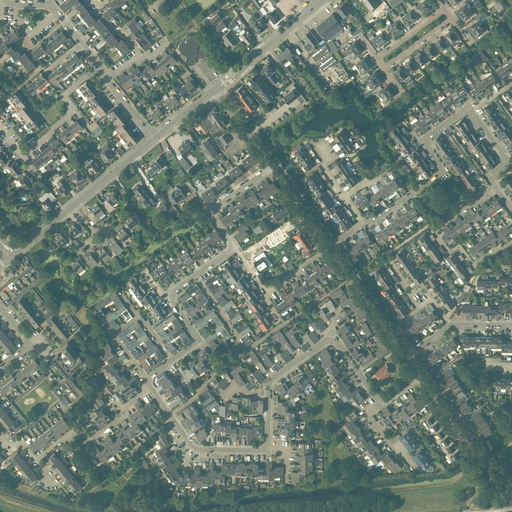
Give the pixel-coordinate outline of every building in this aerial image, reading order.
[(71,0),(74,3),(74,4),(78,9),(80,11),(85,7),(83,5),(81,3),(82,3),(79,0),(71,0)] [(115,9),(117,12),(119,10),(116,7),(119,5),(115,0),(112,0),(109,2),(112,5),(115,9)] [(379,4),(377,0),(361,0),(369,11),(379,4)] [(419,0),(421,3),(428,12),(432,8),(428,2),(430,0),(429,0),(419,0)] [(463,6),(456,10),(460,15),(469,9),(471,7),(468,2),(467,1),(466,0),(465,0),(461,3),(463,6)] [(69,7),(64,1),(59,4),(65,11),(69,7)] [(110,7),(107,9),(112,16),(117,12),(115,9),(112,5),(109,2),(107,4),(110,7)] [(428,12),(421,3),(416,6),(414,4),(412,6),(416,11),(418,9),(423,16),(428,12)] [(343,4),(337,9),(343,16),(348,13),(351,17),(355,13),(350,7),(347,9),(343,4)] [(274,23),(280,18),(274,10),(270,6),(265,9),(269,14),(267,15),(274,23)] [(409,11),(406,14),(413,23),(418,19),(413,13),(416,11),(412,6),(409,8),(410,8),(408,10),(409,11)] [(87,10),(85,7),(80,11),(78,12),(82,17),(89,11),(92,9),(90,7),(87,10)] [(214,24),(217,21),(221,17),(219,15),(221,12),(218,8),(212,13),(214,16),(210,19),(214,24)] [(83,24),(86,21),(93,16),(90,13),(93,11),(92,9),(89,11),(82,17),(80,19),(83,24)] [(107,9),(102,13),(108,19),(110,22),(114,18),(112,16),(107,9)] [(469,9),(460,15),(463,20),(470,15),(472,18),(477,14),(475,11),(472,13),(469,9)] [(472,25),(469,27),(469,28),(469,29),(471,32),(472,31),(472,32),(481,25),(484,23),(482,21),(488,16),(485,12),(478,16),(473,20),(470,22),(472,25)] [(413,23),(406,14),(402,17),(400,14),(397,16),(401,22),(403,20),(408,26),(413,23)] [(325,22),(317,28),(327,40),(326,41),(334,53),(338,49),(330,38),(343,27),(333,15),(325,22)] [(86,21),(90,26),(93,24),(96,21),(99,18),(98,16),(95,19),(93,16),(86,21)] [(223,16),(221,17),(217,21),(219,23),(215,26),(219,31),(226,25),(224,23),(226,20),(223,16)] [(401,22),(397,16),(395,18),(396,21),(392,24),(399,33),(403,30),(399,23),(401,22)] [(258,20),(252,25),(259,33),(265,28),(263,26),(266,23),(262,17),(258,20)] [(95,26),(97,28),(103,23),(102,22),(100,19),(99,18),(96,21),(93,24),(90,26),(92,28),(95,26)] [(129,29),(137,22),(134,18),(126,25),(129,29)] [(237,24),(233,20),(228,24),(232,28),(237,24)] [(132,33),(141,26),(137,22),(129,29),(132,33)] [(383,27),(387,32),(389,30),(394,37),(399,33),(392,24),(390,22),(388,24),(387,24),(383,27)] [(97,28),(95,30),(99,34),(100,33),(107,28),(103,23),(97,28)] [(141,26),(132,33),(136,37),(142,31),(142,32),(144,30),(145,29),(145,28),(145,27),(144,26),(143,25),(142,25),(141,26)] [(481,25),(472,32),(476,37),(482,32),(484,34),(489,31),(486,26),(483,28),(481,25)] [(361,27),(353,33),(355,35),(363,29),(361,27)] [(387,32),(383,27),(380,29),(382,32),(377,35),(384,44),(389,40),(384,34),(387,32)] [(100,38),(101,40),(104,38),(111,32),(107,28),(100,33),(103,36),(100,38)] [(14,40),(19,36),(14,30),(9,34),(14,40)] [(246,31),(240,35),(248,44),(253,40),(250,36),(251,34),(248,30),(246,31)] [(316,49),(314,46),(319,42),(310,30),(306,33),(303,36),(308,42),(306,44),(304,45),(310,53),(316,49)] [(456,43),(461,39),(457,34),(455,36),(450,30),(445,34),(454,46),(457,44),(456,43)] [(56,31),(55,32),(62,42),(67,38),(62,32),(59,34),(56,31)] [(145,35),(142,32),(142,31),(136,37),(134,38),(137,42),(145,35)] [(229,31),(222,37),(224,40),(223,41),(225,43),(224,43),(227,47),(229,45),(231,48),(238,42),(233,35),(229,31)] [(58,46),(62,42),(55,32),(53,34),(55,37),(52,39),(58,46)] [(106,40),(108,42),(115,37),(111,32),(104,38),(101,40),(103,42),(106,40)] [(10,44),(14,40),(9,34),(4,38),(5,39),(10,44)] [(140,46),(148,39),(145,35),(137,42),(140,46)] [(199,57),(202,58),(206,56),(207,52),(205,48),(201,47),(198,49),(196,46),(198,45),(199,42),(195,36),(190,35),(188,36),(187,35),(180,40),(181,41),(179,42),(178,47),(181,53),(184,53),(184,54),(183,55),(184,57),(186,56),(186,57),(185,61),(187,64),(191,65),(195,63),(196,59),(197,59),(198,59),(199,58),(199,57)] [(384,44),(377,35),(375,37),(373,35),(368,38),(372,43),(374,41),(379,48),(384,44)] [(115,37),(108,42),(112,47),(115,44),(118,42),(121,39),(120,37),(117,40),(115,37)] [(440,37),(435,41),(441,50),(445,48),(446,50),(451,47),(447,42),(445,44),(440,37)] [(1,42),(5,48),(8,51),(10,54),(11,55),(16,51),(15,50),(10,44),(5,39),(1,42)] [(53,50),(58,46),(52,39),(48,43),(53,50)] [(116,46),(119,49),(125,44),(121,39),(118,42),(115,44),(112,47),(113,49),(116,46)] [(152,44),(148,39),(140,46),(143,50),(152,44)] [(350,53),(359,46),(358,45),(359,45),(357,42),(356,42),(355,41),(349,46),(347,44),(342,47),(344,50),(346,48),(350,53)] [(48,53),(53,50),(48,43),(45,45),(43,42),(41,44),(48,53)] [(325,43),(311,54),(316,61),(330,50),(325,43)] [(46,55),(48,53),(41,44),(36,48),(41,54),(44,52),(46,55)] [(125,44),(119,49),(123,54),(129,48),(125,44)] [(435,51),(430,45),(425,48),(431,57),(435,55),(436,58),(441,54),(437,49),(435,51)] [(363,51),(359,46),(350,53),(352,56),(348,58),(352,63),(357,59),(355,57),(363,51)] [(288,47),(283,52),(290,60),(291,61),(293,59),(291,56),(293,54),(288,47)] [(41,54),(36,48),(31,52),(37,58),(41,54)] [(20,53),(18,50),(16,51),(11,55),(15,60),(25,52),(23,50),(20,53)] [(28,57),(25,52),(15,60),(17,62),(20,60),(22,62),(28,57)] [(290,60),(283,52),(278,56),(284,64),(290,60)] [(424,58),(420,52),(415,56),(421,65),(424,63),(426,65),(431,62),(427,57),(424,58)] [(75,53),(71,57),(78,65),(82,62),(75,53)] [(170,53),(166,57),(172,65),(177,61),(178,63),(180,62),(176,57),(175,59),(170,53)] [(332,54),(319,64),(324,71),(337,61),(332,54)] [(32,62),(28,57),(22,62),(24,65),(21,67),(23,69),(32,62)] [(74,68),(78,65),(71,57),(67,60),(74,68)] [(172,65),(166,57),(163,59),(161,60),(168,69),(172,65)] [(359,68),(368,61),(365,57),(358,61),(357,59),(352,63),(354,65),(356,64),(359,68)] [(414,66),(410,59),(405,63),(411,72),(414,70),(416,72),(421,69),(417,64),(414,66)] [(67,60),(63,63),(70,72),(74,68),(67,60)] [(164,72),(168,69),(161,60),(159,62),(157,64),(164,72)] [(511,66),(507,60),(501,64),(507,72),(510,70),(511,71),(511,70),(511,66)] [(372,66),(368,61),(359,68),(363,73),(360,75),(362,77),(367,73),(366,71),(372,66)] [(36,66),(32,62),(23,69),(24,71),(27,69),(30,72),(36,66)] [(66,75),(70,72),(63,63),(59,67),(66,75)] [(274,70),(269,63),(266,66),(265,65),(265,66),(264,67),(263,66),(262,68),(262,69),(260,71),(263,75),(265,73),(274,84),(278,80),(277,79),(279,78),(276,74),(275,76),(272,72),(274,70)] [(152,76),(156,72),(152,67),(149,64),(147,65),(145,67),(152,76)] [(156,72),(159,76),(164,72),(157,64),(154,66),(152,67),(156,72)] [(507,72),(501,64),(495,68),(502,77),(505,75),(504,74),(507,72)] [(66,75),(59,67),(55,70),(62,78),(64,80),(68,77),(66,75)] [(135,69),(133,71),(140,79),(144,75),(140,71),(137,67),(135,69)] [(142,69),(140,71),(144,75),(147,79),(152,76),(145,67),(142,69)] [(404,73),(400,67),(394,71),(401,80),(404,77),(406,80),(407,79),(409,83),(413,80),(407,71),(404,73)] [(58,81),(62,78),(55,70),(51,73),(58,81)] [(130,73),(128,74),(135,83),(137,84),(141,81),(140,79),(133,71),(130,73)] [(370,83),(379,76),(376,71),(369,76),(367,73),(362,77),(364,80),(367,78),(370,83)] [(42,73),(38,77),(44,85),(49,82),(42,73)] [(54,85),(58,81),(51,73),(47,76),(54,85)] [(492,73),(486,77),(491,85),(495,83),(498,87),(499,86),(496,82),(497,81),(492,73)] [(131,86),(135,83),(128,74),(126,76),(124,78),(131,86)] [(258,89),(261,92),(268,101),(276,95),(261,76),(260,77),(258,78),(255,74),(247,81),(255,91),(257,90),(258,89)] [(188,81),(184,84),(190,92),(195,89),(196,88),(191,82),(194,80),(190,75),(186,78),(188,81)] [(383,81),(379,76),(370,83),(368,84),(373,92),(378,88),(376,86),(383,81)] [(38,77),(34,80),(40,88),(44,85),(38,77)] [(491,85),(486,77),(480,81),(486,89),(491,85)] [(131,86),(124,78),(121,80),(120,82),(126,90),(131,86)] [(34,80),(30,83),(37,91),(40,88),(34,80)] [(78,87),(81,91),(90,85),(86,81),(78,87)] [(480,81),(474,85),(480,93),(483,91),(486,89),(480,81)] [(458,88),(456,89),(462,97),(465,95),(468,99),(471,97),(461,82),(458,84),(457,87),(458,88)] [(33,95),(37,91),(30,83),(26,86),(33,95)] [(190,92),(184,84),(180,88),(177,85),(174,88),(178,93),(180,91),(185,97),(190,92)] [(297,96),(303,104),(307,101),(308,102),(294,84),(293,84),(294,85),(290,88),(292,90),(284,96),(285,98),(285,99),(287,101),(288,101),(289,103),(292,100),(292,101),(293,101),(292,101),(293,100),(294,100),(293,99),(297,96)] [(93,89),(90,85),(81,91),(85,95),(93,89)] [(378,92),(382,96),(391,90),(387,85),(380,90),(378,88),(373,92),(371,93),(372,94),(373,95),(374,94),(375,94),(378,92)] [(480,100),(477,96),(480,93),(474,85),(472,87),(470,86),(467,88),(474,98),(475,97),(478,101),(480,100)] [(238,89),(235,91),(239,97),(238,97),(246,109),(245,110),(248,114),(257,107),(246,92),(247,91),(247,90),(245,88),(244,89),(242,86),(238,89)] [(507,100),(511,96),(511,89),(511,88),(503,94),(507,100)] [(96,93),(93,89),(85,95),(88,99),(94,94),(96,93)] [(462,97),(456,89),(451,93),(459,105),(462,104),(459,99),(462,97)] [(173,94),(168,97),(175,105),(179,101),(175,97),(178,95),(174,90),(171,92),(173,94)] [(395,94),(391,90),(382,96),(384,99),(382,101),(385,105),(390,102),(388,99),(395,94)] [(8,98),(11,102),(20,95),(16,91),(8,98)] [(451,93),(445,97),(451,105),(454,103),(457,107),(459,105),(451,93)] [(97,98),(94,94),(88,99),(86,101),(89,105),(97,98)] [(23,99),(20,95),(11,102),(15,106),(23,99)] [(171,108),(175,105),(168,97),(164,100),(163,99),(160,101),(164,106),(167,104),(171,108)] [(445,97),(439,101),(446,111),(447,111),(449,113),(450,112),(447,108),(451,105),(445,97)] [(89,105),(92,109),(101,102),(97,98),(89,105)] [(26,103),(23,99),(15,106),(18,109),(18,110),(24,105),(26,103)] [(433,105),(435,108),(435,107),(440,116),(444,113),(447,117),(448,116),(445,112),(446,111),(439,101),(433,105)] [(104,106),(101,102),(92,109),(96,113),(104,106)] [(157,106),(153,110),(159,117),(164,114),(160,109),(162,107),(158,102),(156,105),(157,106)] [(486,115),(494,109),(490,103),(482,109),(486,115)] [(15,112),(18,116),(27,109),(24,105),(18,110),(18,109),(15,112)] [(107,110),(104,106),(96,113),(99,117),(107,110)] [(206,113),(207,114),(201,118),(216,139),(215,140),(221,147),(224,145),(231,140),(226,132),(225,133),(222,127),(227,124),(216,106),(206,113)] [(114,107),(106,114),(109,118),(118,112),(114,107)] [(437,118),(440,116),(435,107),(435,108),(429,111),(435,120),(436,119),(439,123),(440,122),(437,118)] [(30,113),(27,109),(18,116),(22,120),(30,113)] [(498,115),(494,109),(486,115),(490,121),(498,115)] [(149,113),(146,115),(150,119),(152,117),(155,121),(157,119),(158,119),(159,118),(159,117),(153,110),(149,113)] [(429,111),(423,115),(429,124),(432,121),(435,126),(437,125),(434,120),(435,120),(429,111)] [(118,112),(109,118),(113,123),(121,116),(118,112)] [(33,117),(30,113),(22,120),(25,124),(33,117)] [(423,115),(417,120),(423,128),(424,127),(427,131),(429,130),(426,126),(429,124),(423,115)] [(490,121),(494,126),(502,121),(498,115),(490,121)] [(121,116),(113,123),(117,127),(123,122),(125,121),(121,116)] [(36,121),(33,117),(25,124),(28,128),(36,121)] [(453,124),(458,130),(466,125),(462,119),(453,124)] [(76,120),(72,124),(79,132),(83,128),(76,120)] [(424,134),(425,133),(422,129),(423,128),(417,120),(411,124),(417,132),(421,130),(424,134)] [(40,125),(36,121),(28,128),(26,129),(29,133),(31,132),(40,125)] [(506,127),(506,126),(502,121),(494,126),(498,132),(506,127)] [(117,127),(115,129),(118,133),(127,127),(123,122),(117,127)] [(74,136),(79,132),(72,124),(67,127),(74,136)] [(458,130),(462,136),(470,130),(466,125),(458,130)] [(506,127),(498,132),(503,138),(505,137),(504,137),(511,131),(511,129),(508,125),(506,126),(506,127)] [(389,132),(393,138),(405,129),(404,126),(399,129),(397,126),(389,132)] [(70,139),(74,136),(67,127),(63,131),(70,139)] [(127,127),(118,133),(122,138),(130,131),(127,127)] [(393,138),(397,143),(405,138),(403,134),(407,132),(405,129),(393,138)] [(332,144),(345,134),(342,130),(333,136),(335,139),(331,142),(332,144)] [(474,136),(470,130),(462,136),(466,142),(474,136)] [(65,143),(70,139),(63,131),(59,134),(65,143)] [(130,131),(122,138),(126,142),(134,135),(130,131)] [(337,143),(339,145),(348,139),(345,134),(332,144),(333,145),(337,143)] [(437,145),(445,140),(440,134),(432,139),(437,145)] [(134,135),(126,142),(129,147),(130,148),(134,145),(133,144),(134,143),(135,144),(139,141),(138,140),(134,135)] [(466,142),(470,148),(478,142),(474,136),(466,142)] [(58,138),(53,142),(60,150),(65,147),(58,138)] [(397,143),(401,149),(413,141),(412,138),(407,141),(405,138),(397,143)] [(199,147),(192,139),(189,142),(184,146),(183,144),(179,147),(180,149),(187,157),(195,150),(199,147)] [(208,139),(200,145),(210,160),(219,155),(208,139)] [(341,148),(335,152),(337,154),(353,142),(352,141),(350,142),(348,139),(339,145),(341,148)] [(437,145),(441,151),(449,145),(445,140),(437,145)] [(476,152),(484,146),(480,140),(478,142),(470,148),(474,154),(476,152)] [(413,141),(401,149),(405,155),(414,149),(411,146),(415,143),(413,141)] [(56,154),(60,150),(53,142),(49,146),(56,154)] [(104,149),(98,153),(105,162),(114,155),(109,149),(112,147),(108,142),(102,146),(104,149)] [(353,142),(337,154),(338,155),(344,151),(346,154),(354,148),(352,144),(354,143),(353,142)] [(293,152),(296,157),(311,147),(309,145),(304,149),(300,143),(295,146),(297,149),(293,152)] [(445,157),(453,151),(449,145),(441,151),(445,157)] [(51,158),(56,154),(49,146),(44,149),(51,158)] [(488,152),(484,146),(476,152),(480,158),(488,152)] [(306,153),(312,149),(311,147),(296,157),(299,161),(308,155),(306,153)] [(47,161),(51,158),(44,149),(40,153),(47,161)] [(411,162),(413,161),(425,152),(423,150),(419,153),(417,149),(407,156),(408,157),(407,158),(409,161),(411,161),(411,162)] [(251,153),(247,156),(253,165),(257,161),(254,157),(257,155),(253,150),(250,152),(251,153)] [(173,154),(171,151),(166,154),(169,159),(174,156),(173,154)] [(445,157),(449,163),(457,157),(453,151),(445,157)] [(425,152),(413,161),(417,167),(425,161),(423,158),(427,155),(425,152)] [(480,158),(484,164),(492,158),(488,152),(480,158)] [(12,159),(6,153),(0,157),(0,161),(2,163),(0,164),(2,167),(4,165),(9,161),(12,159)] [(42,165),(47,161),(40,153),(36,157),(42,165)] [(299,161),(302,166),(315,157),(314,155),(310,158),(308,155),(299,161)] [(91,160),(85,165),(88,169),(92,173),(98,169),(101,167),(98,163),(93,156),(90,159),(91,160)] [(161,168),(166,164),(162,159),(163,158),(161,156),(160,157),(160,156),(156,159),(155,160),(161,168)] [(239,160),(242,165),(245,164),(248,167),(248,168),(253,165),(247,156),(242,159),(241,158),(239,160)] [(36,157),(31,160),(38,169),(42,165),(36,157)] [(315,157),(302,166),(306,170),(315,164),(313,161),(317,159),(315,157)] [(449,163),(453,168),(461,163),(461,162),(457,157),(449,163)] [(337,169),(346,163),(343,158),(330,167),(331,169),(335,166),(337,169)] [(492,158),(484,164),(488,170),(497,164),(492,158)] [(9,173),(11,171),(19,164),(16,160),(11,164),(9,161),(4,165),(6,168),(6,169),(9,173)] [(156,171),(161,167),(161,168),(155,160),(150,164),(151,165),(153,168),(152,169),(154,172),(156,171)] [(243,166),(242,165),(239,160),(239,161),(237,163),(238,164),(233,167),(239,176),(244,172),(241,168),(243,166)] [(417,167),(421,173),(433,164),(431,161),(427,164),(425,161),(417,167)] [(457,174),(459,173),(467,167),(463,161),(461,162),(461,163),(453,168),(457,174)] [(333,175),(334,177),(349,167),(346,163),(337,169),(339,171),(333,175)] [(23,168),(19,164),(11,171),(15,175),(13,176),(15,179),(20,175),(18,172),(23,168)] [(433,164),(421,173),(425,179),(433,173),(431,169),(435,166),(433,164)] [(73,178),(72,179),(76,184),(83,178),(78,172),(81,170),(78,166),(75,169),(76,171),(76,172),(72,175),(73,176),(73,178)] [(225,171),(229,176),(231,175),(235,179),(239,176),(233,167),(233,166),(228,170),(228,169),(225,171)] [(351,166),(349,167),(334,177),(336,179),(341,175),(343,178),(352,171),(350,168),(352,167),(351,166)] [(471,173),(467,167),(459,173),(463,179),(471,173)] [(305,177),(308,182),(321,173),(323,172),(322,170),(316,174),(314,171),(305,177)] [(226,172),(219,177),(226,187),(230,184),(227,179),(230,177),(229,176),(225,171),(226,172)] [(339,184),(341,186),(355,176),(352,171),(343,178),(345,180),(339,184)] [(22,177),(20,175),(15,179),(17,181),(16,182),(20,186),(22,184),(30,177),(27,173),(22,177)] [(321,173),(308,182),(309,183),(311,182),(313,185),(320,180),(319,177),(323,175),(321,173)] [(463,179),(467,184),(475,179),(471,173),(463,179)] [(342,188),(344,187),(348,184),(349,187),(358,180),(355,176),(341,186),(342,188)] [(389,176),(387,178),(396,191),(401,187),(395,179),(392,180),(389,176)] [(34,182),(30,177),(22,184),(26,188),(24,189),(26,192),(31,188),(29,186),(34,182)] [(212,182),(216,187),(218,186),(221,190),(226,187),(219,177),(212,182)] [(60,178),(57,180),(58,182),(57,182),(60,186),(57,188),(62,194),(63,195),(68,191),(65,186),(64,186),(66,184),(62,178),(61,179),(60,178)] [(388,183),(386,185),(392,194),(396,191),(387,178),(385,179),(388,183)] [(481,187),(475,179),(467,184),(471,190),(472,190),(473,193),(481,187)] [(311,186),(315,191),(328,181),(326,180),(322,182),(320,180),(313,185),(311,186)] [(315,191),(314,191),(317,196),(318,195),(327,189),(325,186),(329,183),(330,182),(329,180),(328,181),(315,191)] [(216,188),(216,187),(212,182),(209,184),(210,185),(206,188),(212,198),(217,195),(214,190),(216,188)] [(273,182),(267,186),(273,194),(279,190),(273,182)] [(380,183),(378,184),(388,197),(392,194),(386,185),(383,187),(380,183)] [(377,191),(383,200),(388,197),(378,184),(377,185),(379,189),(377,191)] [(145,195),(148,193),(142,185),(135,190),(142,199),(146,196),(145,195)] [(173,188),(180,198),(185,194),(179,187),(178,188),(176,186),(173,188)] [(267,186),(262,190),(267,198),(273,194),(267,186)] [(329,187),(327,189),(318,195),(314,197),(318,202),(319,201),(327,195),(325,193),(330,189),(330,188),(329,187)] [(370,187),(368,189),(370,190),(379,203),(383,200),(377,191),(374,193),(370,187)] [(175,202),(180,198),(173,188),(168,192),(170,196),(169,197),(172,202),(174,201),(175,202)] [(198,193),(202,198),(205,197),(208,201),(212,198),(206,188),(201,192),(198,193)] [(44,199),(41,201),(49,210),(54,205),(55,205),(51,200),(50,200),(54,196),(49,190),(42,195),(44,199)] [(255,192),(254,192),(262,202),(267,198),(262,190),(256,194),(255,192)] [(359,190),(357,192),(368,206),(372,203),(368,197),(366,194),(363,196),(359,190)] [(379,203),(370,190),(368,192),(371,196),(368,197),(372,203),(374,206),(379,203)] [(108,200),(103,204),(110,212),(115,208),(113,205),(119,200),(116,197),(117,195),(116,193),(113,194),(111,191),(105,196),(108,200)] [(254,192),(249,196),(254,204),(256,206),(262,202),(254,192)] [(355,193),(357,195),(359,199),(357,200),(356,199),(353,201),(357,207),(360,205),(363,209),(368,206),(357,192),(355,193)] [(154,200),(148,193),(145,195),(146,196),(142,199),(148,207),(153,203),(152,202),(154,200)] [(327,195),(319,201),(322,204),(320,205),(321,206),(334,197),(332,195),(328,198),(327,195)] [(249,196),(243,200),(249,208),(254,204),(249,196)] [(334,197),(321,206),(322,207),(323,206),(325,210),(333,204),(331,202),(335,199),(334,197)] [(243,200),(237,204),(243,212),(249,208),(243,200)] [(497,200),(491,204),(496,211),(502,207),(503,208),(505,207),(502,204),(501,205),(497,200)] [(165,212),(169,209),(164,202),(160,205),(165,212)] [(99,206),(97,203),(91,208),(93,211),(88,215),(95,223),(99,219),(98,217),(104,212),(102,209),(103,207),(102,206),(99,206)] [(408,203),(406,204),(416,219),(421,216),(415,207),(412,209),(408,203)] [(237,204),(231,208),(239,218),(245,214),(243,212),(237,204)] [(324,211),(322,212),(325,217),(327,215),(331,213),(330,213),(339,206),(339,207),(340,206),(339,204),(335,207),(333,204),(325,210),(324,211)] [(408,211),(406,213),(412,222),(416,219),(406,204),(404,206),(408,211)] [(491,215),(496,211),(491,204),(485,208),(490,215),(492,218),(493,217),(491,215)] [(178,210),(174,205),(169,209),(173,214),(178,210)] [(285,205),(273,214),(270,216),(275,223),(278,220),(278,221),(290,212),(285,205)] [(341,209),(339,207),(339,206),(330,213),(331,213),(334,217),(346,208),(345,206),(341,209)] [(478,210),(480,213),(479,213),(483,217),(482,217),(484,219),(490,215),(485,208),(484,209),(484,208),(483,209),(482,207),(478,210)] [(233,210),(227,214),(233,223),(239,218),(231,208),(233,210)] [(337,222),(346,215),(344,213),(348,210),(346,208),(334,217),(337,222)] [(477,221),(482,217),(483,217),(479,213),(480,213),(478,210),(472,214),(477,221)] [(400,211),(398,212),(408,225),(412,222),(406,213),(403,215),(400,211)] [(408,225),(398,212),(397,214),(399,218),(397,219),(403,228),(408,225)] [(227,214),(221,219),(227,227),(228,226),(233,223),(227,214)] [(471,225),(477,221),(472,214),(466,219),(471,225)] [(130,215),(125,220),(127,223),(125,225),(131,233),(134,230),(132,229),(138,224),(135,221),(136,218),(133,218),(130,215)] [(337,222),(340,226),(353,217),(351,215),(347,218),(346,215),(337,222)] [(353,217),(340,226),(343,231),(352,224),(350,222),(354,219),(353,217)] [(394,235),(399,231),(390,219),(389,217),(387,218),(391,224),(388,226),(394,235)] [(390,219),(399,231),(403,228),(397,219),(394,221),(392,217),(390,219)] [(460,223),(462,226),(465,230),(471,225),(466,219),(460,223)] [(80,232),(81,234),(86,230),(78,221),(74,225),(72,223),(66,228),(69,231),(68,233),(69,234),(71,234),(74,237),(80,232)] [(381,225),(390,238),(394,235),(388,226),(385,227),(382,222),(380,223),(381,225)] [(245,223),(240,227),(242,231),(236,235),(241,241),(243,239),(245,242),(249,239),(247,237),(249,235),(245,229),(248,227),(245,223)] [(465,230),(462,226),(460,223),(454,227),(459,234),(465,230)] [(263,231),(260,225),(253,228),(257,234),(263,231)] [(379,232),(386,241),(390,238),(381,225),(379,226),(382,230),(379,232)] [(506,225),(500,229),(505,236),(511,232),(507,226),(506,225)] [(125,247),(127,245),(124,241),(130,236),(127,233),(127,230),(125,230),(122,227),(116,232),(119,235),(117,237),(125,247)] [(454,227),(448,231),(453,238),(459,234),(454,227)] [(381,244),(386,241),(379,232),(377,233),(376,231),(374,230),(373,228),(371,230),(381,244)] [(270,241),(267,242),(271,248),(274,246),(274,247),(285,239),(283,235),(284,234),(280,229),(268,237),(270,239),(269,240),(270,241)] [(297,238),(299,240),(306,236),(305,235),(306,234),(303,229),(292,237),(294,239),(297,238)] [(499,241),(505,236),(500,229),(494,234),(497,238),(499,241)] [(216,230),(210,234),(216,242),(222,238),(216,230)] [(363,238),(369,247),(374,244),(365,231),(363,232),(366,236),(363,238)] [(447,242),(453,238),(448,231),(442,236),(447,242)] [(493,231),(487,235),(492,242),(497,238),(494,234),(493,231)] [(60,233),(54,238),(56,240),(55,243),(56,244),(59,244),(61,247),(67,242),(68,244),(72,241),(66,234),(63,236),(60,233)] [(422,244),(429,239),(425,233),(418,238),(422,244)] [(210,234),(205,238),(210,246),(216,242),(210,234)] [(486,246),(492,242),(487,235),(481,240),(486,246)] [(306,236),(299,240),(297,242),(300,247),(303,245),(310,241),(308,238),(309,238),(307,236),(306,236)] [(356,237),(365,250),(369,247),(363,238),(361,240),(358,236),(356,237)] [(360,252),(361,253),(365,250),(356,237),(354,238),(357,242),(354,244),(360,252)] [(108,249),(114,256),(117,254),(115,252),(121,247),(118,244),(119,242),(116,241),(114,238),(108,243),(111,247),(108,249)] [(204,238),(199,242),(200,244),(204,249),(206,252),(212,248),(210,246),(205,238),(204,238)] [(422,244),(426,250),(433,245),(429,239),(422,244)] [(481,240),(475,244),(480,251),(486,246),(481,240)] [(302,250),(306,256),(311,253),(308,249),(314,245),(311,241),(310,241),(303,245),(305,248),(302,250)] [(356,256),(347,243),(346,242),(344,243),(348,249),(345,251),(352,259),(356,256)] [(349,242),(347,243),(356,256),(357,255),(356,254),(360,252),(354,244),(352,246),(349,242)] [(47,245),(46,246),(50,252),(54,249),(50,243),(47,245)] [(200,244),(194,248),(200,256),(206,252),(204,249),(200,244)] [(474,255),(480,251),(475,244),(469,248),(474,255)] [(426,250),(431,256),(437,251),(433,245),(426,250)] [(114,256),(108,249),(106,251),(103,247),(97,252),(99,255),(99,257),(101,257),(104,261),(110,256),(111,258),(114,256)] [(187,250),(194,260),(200,256),(194,248),(189,252),(187,250)] [(400,260),(407,255),(402,249),(395,254),(400,260)] [(181,254),(187,262),(188,264),(194,260),(187,250),(181,254)] [(256,260),(254,262),(261,272),(272,264),(263,251),(254,257),(256,260)] [(437,251),(431,256),(429,257),(431,260),(432,259),(435,262),(442,257),(437,251)] [(90,253),(84,258),(87,261),(86,263),(89,263),(91,267),(97,262),(99,264),(101,262),(95,254),(93,256),(90,253)] [(181,254),(175,258),(181,266),(187,262),(181,254)] [(409,254),(407,255),(400,260),(404,266),(411,261),(413,259),(409,254)] [(446,258),(447,258),(451,264),(458,260),(453,254),(449,257),(448,256),(446,258)] [(175,258),(170,262),(175,271),(181,266),(175,258)] [(228,260),(220,266),(224,272),(239,261),(236,258),(231,262),(232,263),(231,263),(228,260)] [(76,259),(70,264),(73,267),(72,268),(73,269),(75,269),(78,273),(84,268),(85,270),(88,267),(82,260),(79,262),(76,259)] [(458,260),(451,264),(455,270),(462,266),(458,260)] [(28,261),(23,265),(28,271),(31,268),(31,269),(34,267),(28,261)] [(239,261),(224,272),(228,277),(236,271),(234,268),(235,267),(236,268),(241,265),(239,261)] [(330,261),(324,265),(330,273),(336,269),(330,261)] [(411,261),(404,266),(408,272),(415,267),(411,261)] [(163,264),(162,264),(170,275),(174,272),(175,273),(174,273),(177,278),(180,277),(175,271),(170,262),(164,266),(163,264)] [(313,262),(310,264),(315,270),(316,271),(313,273),(320,283),(323,281),(322,279),(324,277),(319,269),(313,262)] [(162,264),(157,268),(165,281),(168,285),(171,283),(166,277),(170,275),(162,264)] [(372,271),(375,275),(388,266),(386,264),(382,267),(380,265),(372,271)] [(23,265),(18,269),(23,275),(26,273),(28,271),(23,265)] [(324,265),(319,269),(324,277),(330,273),(324,265)] [(375,275),(378,280),(387,274),(385,271),(391,267),(389,265),(388,266),(375,275)] [(269,271),(263,275),(268,282),(278,274),(272,266),(267,269),(269,271)] [(455,270),(459,276),(466,271),(462,266),(455,270)] [(412,278),(419,273),(415,267),(408,272),(412,278)] [(157,268),(151,273),(157,281),(160,278),(161,279),(161,280),(163,283),(165,281),(157,268)] [(471,268),(466,271),(459,276),(464,282),(471,278),(470,277),(471,276),(470,274),(470,273),(473,271),(471,268)] [(14,273),(17,277),(18,279),(21,276),(21,277),(24,275),(23,275),(18,269),(14,273)] [(12,270),(7,275),(12,280),(12,281),(14,283),(19,279),(18,279),(17,277),(14,273),(12,270)] [(236,271),(228,277),(232,283),(241,277),(236,271)] [(307,271),(305,272),(308,276),(307,277),(308,279),(314,288),(314,287),(320,283),(313,273),(310,275),(307,271)] [(378,280),(381,284),(394,275),(393,273),(389,276),(387,274),(378,280)] [(423,279),(419,273),(412,278),(417,284),(423,279)] [(219,290),(217,287),(216,288),(212,281),(216,278),(214,274),(204,281),(213,294),(219,290)] [(241,277),(232,283),(236,289),(247,282),(244,278),(249,275),(248,274),(243,277),(243,276),(241,277)] [(428,279),(432,285),(439,280),(435,274),(428,279)] [(7,275),(2,279),(7,285),(9,287),(14,283),(12,281),(12,280),(7,275)] [(394,275),(381,284),(384,289),(390,285),(393,283),(391,280),(395,277),(394,275)] [(135,276),(127,282),(131,288),(139,282),(135,276)] [(306,281),(303,283),(308,292),(314,288),(308,279),(307,280),(304,276),(303,277),(306,281)] [(139,282),(131,288),(135,293),(143,288),(141,285),(142,284),(148,280),(146,277),(139,282)] [(442,286),(439,280),(432,285),(436,291),(444,285),(442,286)] [(297,281),(294,283),(297,288),(303,296),(308,292),(303,283),(299,286),(299,285),(299,284),(297,281)] [(247,282),(236,289),(237,289),(239,288),(243,293),(251,287),(247,282)] [(206,297),(204,294),(197,284),(187,291),(188,292),(190,294),(195,291),(199,297),(198,298),(200,301),(204,298),(206,297)] [(251,287),(243,293),(246,299),(244,300),(245,300),(255,293),(253,290),(257,287),(255,284),(251,287)] [(381,291),(384,296),(397,286),(396,284),(392,287),(390,285),(384,289),(381,291)] [(444,285),(436,291),(440,297),(447,292),(445,289),(447,288),(445,285),(444,285)] [(384,296),(387,300),(396,294),(394,291),(398,288),(397,286),(384,296)] [(228,302),(226,299),(225,300),(221,294),(225,291),(223,287),(219,290),(213,294),(222,307),(228,302)] [(344,292),(340,287),(330,294),(333,299),(339,295),(343,300),(343,301),(350,295),(354,293),(351,288),(344,292)] [(143,288),(135,293),(139,299),(151,291),(149,288),(145,291),(143,288)] [(297,288),(291,292),(297,300),(303,296),(297,288)] [(151,291),(139,299),(143,305),(145,304),(153,298),(151,295),(155,292),(153,289),(151,290),(151,291)] [(124,305),(115,292),(105,299),(109,303),(113,300),(117,305),(116,306),(118,309),(124,305)] [(194,308),(194,307),(192,305),(191,305),(187,299),(191,296),(190,294),(188,292),(179,299),(188,312),(194,308)] [(291,292),(285,296),(287,298),(292,306),(298,301),(297,300),(291,292)] [(440,297),(445,303),(451,298),(447,292),(440,297)] [(255,293),(245,300),(249,306),(257,301),(259,299),(255,293)] [(387,300),(390,304),(403,295),(402,293),(398,296),(396,294),(387,300)] [(354,301),(350,295),(343,301),(343,300),(339,303),(343,307),(348,303),(352,309),(359,304),(356,299),(354,301)] [(390,304),(393,309),(402,302),(401,300),(405,297),(403,295),(390,304)] [(22,296),(15,302),(19,307),(25,302),(23,299),(24,299),(22,296)] [(214,311),(215,310),(206,297),(204,298),(200,301),(196,303),(197,305),(199,307),(203,304),(204,304),(208,310),(207,311),(209,314),(213,310),(214,311)] [(318,304),(321,309),(327,305),(331,311),(336,307),(328,297),(318,304)] [(153,298),(145,304),(149,309),(157,303),(153,298)] [(287,298),(281,302),(287,310),(292,306),(287,298)] [(456,304),(451,298),(445,303),(449,309),(456,304)] [(96,305),(105,318),(111,314),(109,311),(108,312),(104,306),(109,303),(105,299),(96,305)] [(228,302),(222,307),(231,319),(237,315),(239,313),(241,312),(239,309),(235,312),(234,313),(230,307),(234,303),(232,300),(228,302)] [(25,302),(19,307),(23,312),(29,307),(27,304),(28,303),(26,301),(25,302)] [(257,301),(249,306),(253,312),(261,306),(257,301)] [(157,303),(149,309),(153,315),(155,314),(163,308),(159,302),(157,303)] [(281,302),(275,306),(281,314),(287,310),(281,302)] [(393,309),(397,313),(409,304),(408,302),(404,305),(402,302),(393,309)] [(439,319),(433,310),(435,309),(430,303),(427,306),(431,312),(428,313),(434,322),(439,319)] [(349,311),(352,316),(358,312),(362,318),(367,314),(359,304),(352,309),(349,311)] [(411,306),(409,304),(397,313),(400,318),(401,319),(403,317),(402,316),(406,313),(409,311),(407,309),(411,306)] [(127,322),(133,318),(124,305),(118,309),(114,311),(117,315),(118,316),(122,313),(126,318),(125,319),(127,322)] [(197,324),(203,320),(201,317),(200,318),(196,312),(200,309),(199,307),(197,305),(194,307),(194,308),(188,312),(197,324)] [(29,307),(23,312),(27,316),(33,312),(31,309),(32,308),(30,306),(29,307)] [(253,312),(251,313),(255,319),(255,320),(263,314),(265,312),(261,306),(253,312)] [(163,308),(155,314),(160,320),(172,311),(170,308),(166,311),(163,308)] [(320,329),(325,325),(323,323),(329,319),(327,317),(325,315),(325,314),(321,309),(317,312),(321,317),(315,321),(318,326),(320,329)] [(420,311),(430,325),(434,322),(428,313),(426,315),(425,314),(426,313),(423,309),(420,311)] [(205,316),(204,317),(205,319),(207,321),(211,317),(216,324),(214,324),(216,327),(222,323),(214,311),(213,310),(209,314),(205,316)] [(33,312),(27,316),(31,321),(37,317),(35,314),(36,313),(34,311),(33,312)] [(105,318),(114,331),(120,327),(118,324),(117,324),(113,318),(117,315),(114,311),(111,314),(105,318)] [(419,320),(426,329),(430,325),(420,311),(416,313),(420,318),(421,317),(422,318),(419,320)] [(263,314),(255,320),(259,325),(267,319),(265,316),(266,315),(269,313),(268,312),(264,315),(263,314)] [(231,319),(230,320),(239,333),(245,328),(247,327),(245,324),(243,326),(242,326),(237,320),(242,317),(239,313),(237,315),(231,319)] [(183,327),(174,314),(164,320),(167,324),(172,321),(176,327),(175,328),(177,331),(182,327),(183,327)] [(337,322),(339,325),(341,328),(339,329),(342,334),(349,329),(345,323),(351,319),(348,315),(337,322)] [(37,317),(31,321),(35,326),(41,321),(39,319),(40,318),(38,316),(37,317)] [(53,316),(46,321),(50,326),(56,321),(54,319),(55,318),(53,316)] [(411,317),(421,332),(426,329),(419,320),(417,321),(413,316),(411,317)] [(411,326),(417,335),(421,332),(411,317),(409,319),(413,324),(411,326)] [(197,324),(196,325),(198,328),(197,329),(199,331),(200,331),(204,336),(205,338),(211,334),(209,331),(207,332),(204,326),(203,326),(204,325),(208,322),(207,321),(205,319),(203,320),(197,324)] [(267,319),(259,325),(263,331),(271,325),(270,324),(275,321),(274,320),(270,322),(267,319)] [(168,325),(167,324),(164,320),(155,327),(164,340),(170,335),(168,332),(167,333),(163,328),(168,325)] [(313,340),(318,337),(316,335),(322,331),(320,329),(318,326),(315,321),(314,320),(310,324),(314,329),(308,333),(311,338),(313,340)] [(56,321),(50,326),(54,331),(60,326),(58,324),(59,323),(57,321),(56,321)] [(146,333),(137,321),(128,327),(130,331),(131,332),(136,329),(139,334),(138,335),(140,338),(146,333)] [(367,335),(372,331),(374,330),(371,325),(368,326),(364,321),(354,328),(357,333),(363,329),(367,334),(367,335)] [(403,325),(412,338),(417,335),(411,326),(408,328),(404,322),(402,323),(403,325)] [(213,330),(214,331),(216,333),(220,330),(224,336),(223,337),(225,340),(231,336),(222,323),(216,327),(213,330)] [(373,323),(371,325),(374,330),(372,331),(367,335),(367,334),(366,335),(368,338),(364,340),(368,346),(369,345),(370,346),(373,344),(369,339),(374,336),(378,341),(379,342),(384,338),(376,328),(373,323)] [(412,338),(403,325),(402,323),(400,325),(404,330),(401,332),(408,341),(412,338)] [(297,340),(297,339),(293,333),(299,330),(296,325),(285,332),(292,343),(295,341),(298,346),(301,344),(297,340)] [(60,326),(54,331),(58,336),(64,331),(62,328),(63,328),(61,326),(60,326)] [(245,328),(239,333),(248,346),(254,341),(252,338),(251,339),(246,333),(251,330),(248,326),(247,327),(245,328)] [(118,334),(127,347),(133,342),(131,339),(130,340),(126,334),(130,331),(128,327),(118,334)] [(182,327),(177,331),(172,334),(175,338),(179,334),(184,340),(182,341),(185,344),(191,340),(182,327)] [(319,339),(318,337),(313,340),(311,338),(308,333),(304,328),(302,329),(305,334),(303,335),(307,341),(301,345),(304,350),(315,343),(319,339)] [(348,337),(353,333),(350,328),(349,329),(342,334),(340,336),(347,346),(352,342),(348,337)] [(282,343),(287,340),(280,330),(269,337),(272,342),(278,338),(282,344),(283,343),(282,343)] [(64,331),(58,336),(62,341),(69,336),(71,334),(69,331),(67,333),(65,331),(64,331)] [(214,351),(220,347),(218,343),(216,344),(212,338),(217,335),(216,333),(214,331),(211,334),(205,338),(214,351)] [(155,346),(146,333),(140,338),(137,340),(139,344),(144,340),(148,347),(147,347),(149,350),(155,346)] [(172,353),(178,349),(176,346),(174,347),(170,341),(175,338),(172,334),(170,335),(164,340),(163,340),(172,353)] [(452,337),(453,338),(448,341),(453,348),(458,345),(456,342),(458,341),(456,334),(452,337)] [(469,336),(463,336),(463,335),(459,335),(459,341),(463,341),(463,348),(469,348),(469,345),(469,336)] [(7,336),(0,342),(0,343),(1,343),(3,346),(11,340),(7,336)] [(363,341),(360,337),(358,338),(352,342),(347,346),(355,356),(357,354),(359,353),(359,352),(362,351),(360,349),(358,351),(355,347),(363,341)] [(379,342),(378,341),(376,343),(380,349),(375,353),(378,357),(389,350),(385,344),(387,343),(384,338),(379,342)] [(11,340),(3,346),(6,349),(5,350),(5,351),(14,344),(11,340)] [(111,348),(112,348),(107,340),(100,345),(102,348),(101,348),(104,353),(111,348)] [(137,340),(133,342),(127,347),(136,359),(138,359),(142,355),(145,353),(143,350),(139,353),(135,347),(139,344),(137,340)] [(285,360),(290,356),(289,354),(294,350),(287,340),(282,343),(283,343),(286,349),(281,353),(280,353),(284,357),(285,360)] [(448,341),(444,344),(450,353),(454,349),(453,348),(448,341)] [(67,342),(61,347),(63,350),(71,359),(77,354),(74,350),(73,351),(71,348),(72,348),(67,342)] [(255,347),(257,351),(262,348),(262,347),(266,345),(264,342),(255,347)] [(14,344),(5,351),(6,351),(7,350),(10,354),(17,348),(14,344)] [(439,347),(444,354),(445,356),(450,353),(444,344),(439,347)] [(165,358),(156,345),(155,346),(149,350),(147,352),(149,355),(154,352),(158,358),(156,360),(158,363),(165,358)] [(270,359),(266,353),(271,349),(268,345),(258,352),(265,362),(267,361),(271,365),(273,364),(270,359)] [(439,347),(435,350),(440,357),(444,354),(439,347)] [(112,348),(111,348),(104,353),(102,354),(106,359),(114,353),(115,352),(112,348)] [(213,358),(209,354),(205,348),(198,352),(204,360),(204,361),(206,363),(213,358)] [(330,356),(331,355),(326,348),(319,353),(321,355),(320,356),(323,361),(330,356)] [(259,359),(252,349),(242,356),(245,361),(250,357),(255,363),(259,359)] [(62,354),(59,356),(71,370),(72,369),(67,363),(78,355),(77,354),(71,359),(63,350),(62,350),(62,354)] [(435,350),(430,353),(435,361),(440,357),(435,350)] [(374,357),(371,353),(366,357),(362,351),(359,352),(359,353),(357,354),(360,359),(364,365),(374,357)] [(138,359),(147,371),(153,367),(150,364),(149,365),(145,359),(149,355),(147,352),(145,353),(142,355),(138,359)] [(200,360),(198,362),(204,370),(209,367),(206,363),(204,361),(204,360),(198,352),(196,354),(200,360)] [(292,359),(290,356),(285,360),(284,357),(280,353),(281,353),(280,352),(275,355),(279,360),(273,365),(277,369),(287,362),(292,359)] [(117,357),(114,353),(106,359),(109,363),(117,357)] [(430,353),(426,357),(431,364),(435,361),(430,353)] [(58,354),(52,359),(54,362),(55,362),(57,364),(56,365),(59,368),(60,368),(62,370),(61,370),(66,376),(72,371),(71,370),(59,356),(58,354)] [(78,355),(67,363),(72,369),(75,366),(77,364),(78,365),(84,360),(79,354),(78,355)] [(321,362),(325,366),(334,360),(333,357),(331,358),(330,356),(323,361),(321,362)] [(103,367),(106,372),(114,366),(113,364),(119,360),(117,357),(109,363),(103,367)] [(421,360),(426,367),(431,364),(426,357),(421,360)] [(34,359),(30,362),(36,369),(40,366),(34,359)] [(258,379),(263,376),(261,374),(267,370),(259,359),(255,363),(259,368),(253,372),(256,377),(258,379)] [(325,366),(328,371),(336,365),(335,363),(336,362),(334,360),(325,366)] [(30,362),(26,366),(31,373),(36,369),(30,362)] [(204,370),(198,362),(196,363),(195,362),(192,363),(199,373),(204,370)] [(199,373),(192,363),(190,365),(191,366),(189,368),(194,375),(195,376),(199,373)] [(386,363),(374,372),(381,381),(393,373),(386,363)] [(246,383),(242,378),(243,378),(242,378),(238,372),(244,368),(241,364),(230,371),(238,382),(240,380),(243,385),(246,383)] [(178,367),(181,372),(185,377),(186,379),(187,381),(188,381),(191,379),(190,378),(194,375),(189,368),(188,367),(184,370),(181,365),(178,367)] [(328,371),(331,375),(337,371),(337,372),(340,370),(336,365),(328,371)] [(26,366),(22,369),(27,376),(31,373),(26,366)] [(106,372),(109,377),(119,370),(117,367),(116,368),(114,366),(106,372)] [(112,381),(115,379),(121,375),(119,373),(125,369),(124,366),(119,370),(109,377),(112,381)] [(448,367),(441,373),(446,380),(453,375),(455,373),(451,366),(448,368),(448,367)] [(302,373),(303,374),(308,381),(310,379),(312,381),(314,380),(312,376),(314,375),(309,368),(302,373)] [(22,369),(17,373),(23,380),(25,382),(29,378),(27,376),(22,369)] [(222,386),(223,389),(228,385),(226,383),(232,379),(225,369),(220,372),(224,377),(218,381),(222,386)] [(338,374),(337,372),(337,371),(331,375),(328,377),(332,382),(346,372),(344,369),(338,374)] [(164,371),(157,376),(158,378),(157,379),(161,384),(162,383),(169,378),(164,371)] [(264,378),(263,376),(258,379),(256,377),(253,372),(252,371),(248,374),(252,380),(246,384),(249,389),(260,381),(264,378)] [(332,382),(335,386),(343,381),(342,378),(348,374),(346,372),(332,382)] [(13,376),(17,381),(19,383),(23,380),(17,373),(13,376)] [(115,379),(118,384),(127,378),(123,373),(121,375),(115,379)] [(12,374),(7,378),(13,385),(17,381),(13,376),(12,374)] [(309,382),(308,381),(303,374),(301,376),(300,374),(297,376),(304,385),(309,382)] [(453,375),(446,380),(449,384),(456,379),(453,375)] [(118,384),(122,388),(136,378),(134,376),(128,380),(127,378),(118,384)] [(304,385),(297,376),(295,378),(296,379),(294,380),(296,383),(300,389),(304,385)] [(63,382),(60,385),(64,390),(68,387),(68,386),(74,382),(70,377),(63,382)] [(170,377),(169,378),(162,383),(163,385),(162,386),(164,389),(173,382),(170,377)] [(7,378),(3,381),(9,388),(11,390),(15,387),(13,385),(7,378)] [(138,380),(136,378),(122,388),(125,393),(126,392),(133,387),(131,385),(138,380)] [(223,389),(222,386),(218,381),(216,378),(212,381),(213,384),(215,387),(212,389),(211,388),(209,390),(210,391),(213,396),(216,394),(223,389)] [(501,390),(501,378),(492,378),(492,384),(496,384),(495,390),(501,390)] [(335,386),(338,391),(348,384),(351,382),(350,379),(345,383),(343,381),(335,386)] [(459,383),(456,379),(449,384),(452,389),(459,383)] [(3,381),(0,383),(0,386),(5,392),(7,395),(11,391),(11,390),(9,388),(3,381)] [(74,382),(68,386),(70,389),(70,390),(71,392),(72,391),(78,386),(74,382)] [(164,389),(159,392),(161,394),(167,390),(168,392),(170,391),(177,386),(176,386),(173,382),(164,389)] [(285,382),(282,383),(288,392),(290,395),(292,397),(292,398),(297,395),(291,386),(289,388),(285,382)] [(452,389),(455,393),(462,388),(464,387),(461,382),(459,383),(452,389)] [(288,392),(282,383),(275,388),(280,396),(283,394),(284,395),(288,392)] [(302,391),(300,389),(296,383),(291,386),(297,395),(302,391)] [(179,384),(176,386),(177,386),(170,391),(172,393),(173,393),(174,395),(183,389),(179,384)] [(338,391),(341,396),(350,390),(348,387),(349,387),(348,384),(338,391)] [(78,386),(72,391),(74,394),(76,397),(82,391),(78,386)] [(131,395),(132,398),(139,393),(134,386),(133,387),(126,392),(129,396),(131,395)] [(350,390),(341,396),(345,400),(351,396),(359,390),(357,387),(351,392),(350,390)] [(466,393),(462,388),(455,393),(458,397),(458,398),(462,395),(465,393),(466,393)] [(170,401),(171,404),(186,393),(183,389),(174,395),(176,397),(170,401)] [(209,389),(204,392),(208,398),(202,402),(205,406),(216,399),(213,396),(210,391),(209,390),(209,389)] [(362,394),(359,390),(351,396),(354,400),(362,394)] [(426,400),(429,398),(424,391),(417,396),(418,398),(418,397),(423,404),(427,401),(426,400)] [(186,393),(171,404),(173,406),(179,402),(181,404),(189,398),(186,393)] [(424,406),(423,404),(418,397),(418,398),(416,399),(411,393),(409,395),(419,409),(424,406)] [(458,398),(458,397),(455,400),(458,404),(468,398),(465,393),(462,395),(458,398)] [(101,394),(94,399),(95,401),(94,402),(97,407),(106,401),(101,394)] [(362,394),(354,400),(357,405),(365,399),(362,394)] [(411,402),(409,404),(415,412),(419,409),(409,395),(406,396),(411,402)] [(232,397),(232,400),(238,400),(238,403),(238,408),(238,410),(243,410),(243,403),(250,403),(250,400),(250,397),(238,397),(232,397)] [(256,397),(250,397),(250,400),(250,403),(250,406),(258,406),(257,413),(263,413),(263,400),(256,400),(256,397)] [(458,404),(461,409),(469,404),(471,402),(470,401),(471,400),(469,399),(468,398),(458,404)] [(155,408),(157,406),(152,399),(145,404),(146,405),(151,412),(155,409),(155,408)] [(223,405),(220,405),(216,399),(205,406),(208,411),(214,407),(217,411),(219,411),(219,415),(225,415),(225,411),(223,411),(223,405)] [(238,400),(232,400),(232,402),(225,402),(225,405),(225,411),(225,415),(226,415),(228,415),(231,415),(231,408),(238,408),(238,403),(238,400)] [(97,407),(91,411),(95,416),(103,410),(101,408),(107,404),(106,401),(97,407)] [(152,414),(151,412),(146,405),(144,407),(140,401),(137,403),(147,417),(152,414)] [(184,411),(186,414),(195,407),(192,402),(184,408),(185,411),(184,411)] [(278,402),(277,410),(288,410),(288,404),(286,404),(286,402),(278,402)] [(474,411),(476,409),(471,402),(469,404),(461,409),(466,416),(474,411)] [(147,417),(137,403),(135,404),(139,410),(137,412),(143,420),(147,417)] [(405,404),(403,406),(410,415),(415,412),(409,404),(406,405),(405,404)] [(387,406),(384,408),(394,422),(399,419),(393,411),(391,412),(387,406)] [(402,409),(400,410),(404,416),(403,416),(405,419),(410,415),(403,406),(401,407),(402,409)] [(189,415),(190,417),(196,414),(199,412),(195,407),(186,414),(187,416),(189,415)] [(399,419),(403,416),(404,416),(400,410),(398,407),(393,411),(399,419)] [(394,422),(384,408),(382,410),(386,416),(384,417),(389,424),(390,426),(394,422)] [(349,420),(357,414),(354,409),(346,415),(347,417),(346,418),(346,417),(343,419),(345,422),(349,420)] [(480,409),(471,415),(476,422),(483,417),(480,412),(482,411),(480,409)] [(103,410),(95,416),(98,420),(99,420),(99,419),(106,414),(103,410)] [(431,411),(421,418),(423,422),(424,421),(427,425),(436,418),(437,418),(435,415),(434,415),(431,411)] [(137,412),(132,415),(138,423),(143,420),(137,412)] [(7,413),(0,418),(3,423),(10,417),(7,413)] [(99,420),(98,420),(100,424),(98,426),(100,429),(105,426),(112,420),(107,413),(106,414),(99,419),(99,420)] [(199,418),(196,414),(190,417),(187,419),(189,422),(188,423),(189,425),(191,424),(199,418)] [(359,416),(357,414),(349,420),(345,422),(343,424),(346,428),(354,423),(353,420),(359,416)] [(138,423),(132,415),(130,417),(134,423),(132,424),(138,433),(143,429),(138,423)] [(385,427),(389,424),(384,417),(383,416),(376,421),(383,430),(386,429),(385,427)] [(10,417),(3,423),(7,427),(13,421),(10,417)] [(63,417),(58,421),(64,428),(68,424),(63,417)] [(483,417),(476,422),(479,427),(486,422),(483,417)] [(191,424),(192,426),(191,427),(193,429),(202,423),(199,418),(191,424)] [(427,425),(426,425),(429,429),(431,427),(433,431),(434,431),(441,425),(442,425),(440,422),(439,422),(436,418),(427,425)] [(13,421),(7,427),(10,431),(13,429),(15,432),(21,428),(18,424),(17,425),(13,421)] [(58,421),(54,424),(60,431),(64,428),(58,421)] [(486,422),(479,427),(482,431),(489,426),(486,422)] [(205,427),(202,423),(193,429),(194,432),(196,431),(197,433),(204,428),(205,427)] [(349,433),(359,426),(357,424),(356,425),(354,423),(346,428),(349,433)] [(54,424),(50,428),(56,435),(60,431),(54,424)] [(132,424),(128,427),(134,436),(138,433),(132,424)] [(253,425),(253,427),(253,436),(259,436),(259,434),(262,434),(262,426),(253,425)] [(444,429),(442,425),(441,425),(434,431),(433,431),(431,432),(434,436),(436,434),(439,438),(447,432),(447,433),(447,432),(445,429),(444,429)] [(491,425),(489,426),(482,431),(485,436),(494,430),(491,425)] [(361,428),(359,426),(349,433),(353,438),(361,432),(359,429),(361,428)] [(124,428),(122,429),(129,439),(134,436),(128,427),(125,429),(124,428)] [(50,428),(46,431),(52,438),(56,435),(50,428)] [(207,433),(204,428),(197,433),(196,434),(201,441),(208,436),(206,434),(207,433)] [(121,432),(118,434),(119,435),(120,435),(124,442),(125,442),(127,445),(131,442),(129,439),(122,429),(120,431),(121,432)] [(362,434),(361,432),(353,438),(356,442),(370,432),(368,429),(362,434)] [(401,437),(403,441),(411,435),(410,433),(410,432),(410,430),(409,429),(407,430),(403,433),(404,433),(400,436),(401,437)] [(46,431),(42,435),(47,442),(52,438),(46,431)] [(372,434),(370,432),(356,442),(359,447),(362,445),(367,441),(366,439),(372,434)] [(439,438),(436,439),(439,443),(441,441),(444,445),(452,440),(452,439),(450,436),(449,436),(447,433),(447,432),(439,438)] [(159,448),(162,447),(170,441),(165,434),(158,439),(160,441),(158,442),(159,443),(156,445),(159,448)] [(42,435),(37,438),(43,445),(47,442),(42,435)] [(110,435),(107,437),(117,451),(122,448),(116,440),(114,441),(110,435)] [(118,438),(116,440),(122,448),(127,445),(125,442),(124,442),(120,435),(119,435),(117,437),(118,438)] [(403,441),(406,445),(414,440),(411,435),(403,441)] [(107,437),(105,439),(109,445),(107,446),(113,455),(117,451),(107,437)] [(37,438),(33,441),(39,448),(43,445),(37,438)] [(30,442),(28,444),(29,445),(35,452),(39,448),(33,441),(31,439),(29,441),(30,442)] [(370,439),(367,441),(362,445),(365,449),(373,443),(370,439)] [(414,440),(406,445),(409,449),(409,448),(410,449),(413,447),(414,448),(417,446),(416,445),(417,444),(414,440)] [(454,444),(452,440),(444,445),(441,447),(444,450),(446,449),(449,452),(457,447),(455,443),(454,444)] [(172,443),(170,441),(162,447),(159,448),(156,451),(159,455),(164,452),(167,450),(166,447),(172,443)] [(368,454),(378,447),(376,445),(375,445),(373,443),(365,449),(368,454)] [(96,445),(94,447),(99,455),(104,461),(108,458),(102,450),(100,451),(96,445)] [(87,446),(84,448),(87,452),(92,459),(93,461),(96,459),(95,458),(99,455),(94,447),(89,450),(87,446)] [(107,446),(102,450),(108,458),(113,455),(107,446)] [(379,449),(378,447),(368,454),(371,458),(380,452),(378,450),(379,449)] [(459,451),(457,447),(449,452),(446,454),(451,461),(455,459),(455,460),(458,457),(462,454),(460,451),(459,451)] [(414,456),(416,459),(424,454),(420,448),(416,451),(417,452),(413,454),(414,455),(414,456)] [(381,454),(380,452),(371,458),(375,463),(381,459),(389,453),(387,450),(381,454)] [(17,451),(10,457),(12,461),(11,462),(12,462),(20,455),(17,451)] [(54,452),(47,458),(51,462),(58,457),(60,455),(58,452),(56,454),(54,452)] [(156,457),(159,462),(169,455),(167,453),(166,454),(164,452),(159,455),(156,457)] [(392,457),(389,453),(381,459),(384,463),(392,457)] [(424,454),(416,459),(419,464),(427,458),(424,454)] [(20,455),(12,462),(12,463),(14,462),(16,465),(24,459),(20,455)] [(58,457),(51,462),(54,466),(61,461),(64,459),(60,455),(58,457)] [(171,457),(169,455),(159,462),(163,466),(171,461),(169,458),(171,457)] [(387,468),(388,467),(395,462),(392,457),(384,463),(387,468)] [(172,463),(171,461),(163,466),(166,471),(180,461),(178,458),(172,463)] [(427,458),(419,464),(422,467),(423,468),(426,466),(427,470),(433,470),(433,466),(431,466),(430,465),(430,463),(427,458)] [(24,459),(16,465),(19,468),(18,469),(18,470),(27,463),(24,459)] [(61,461),(54,466),(58,471),(65,465),(61,461)] [(182,463),(180,461),(166,471),(169,475),(177,470),(176,467),(182,463)] [(396,461),(395,462),(388,467),(392,471),(393,470),(394,473),(401,468),(396,461)] [(27,463),(18,470),(19,471),(20,470),(23,473),(30,467),(27,463)] [(65,465),(58,471),(61,475),(68,469),(65,465)] [(274,466),(274,468),(275,468),(274,476),(275,476),(280,476),(280,475),(283,475),(283,466),(274,466)] [(30,467),(23,473),(25,476),(24,477),(25,478),(27,476),(33,471),(30,467)] [(68,469),(61,475),(62,476),(65,479),(68,476),(71,473),(74,471),(71,467),(68,469)] [(180,474),(177,470),(169,475),(172,480),(173,479),(176,483),(180,483),(180,479),(178,478),(179,476),(180,474)] [(27,476),(25,478),(25,479),(26,478),(29,481),(28,482),(31,486),(36,481),(35,480),(33,478),(36,476),(37,475),(33,471),(27,476)] [(68,476),(65,479),(68,483),(75,477),(74,476),(73,476),(76,473),(74,471),(71,473),(68,476)] [(301,474),(291,475),(291,483),(300,483),(300,480),(301,480),(301,475),(301,474)] [(75,477),(68,483),(71,487),(78,482),(75,477)] [(78,482),(71,487),(75,492),(82,486),(78,482)]
